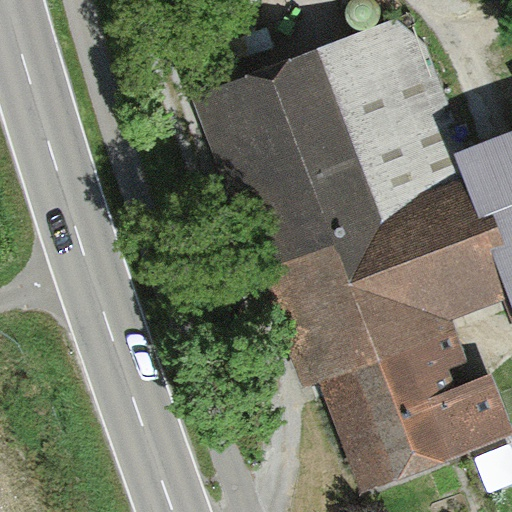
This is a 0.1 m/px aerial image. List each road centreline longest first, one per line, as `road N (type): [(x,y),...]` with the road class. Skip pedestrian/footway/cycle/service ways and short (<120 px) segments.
road 1 (track): [(79,0),(142,221),(245,511)]
road 2 (primary): [(7,0),(81,250),(173,511)]
